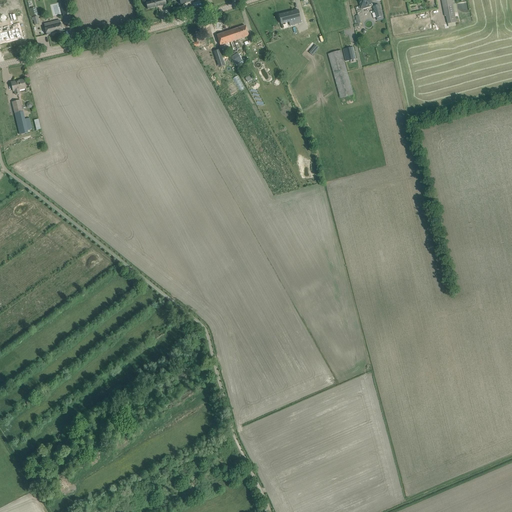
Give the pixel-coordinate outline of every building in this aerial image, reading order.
[(60,0),(61,0),(60,0),(63,16),(71,14),(67,0),(60,0)] [(162,5),(165,4),(164,0),(157,0),(155,1),(146,3),(147,3),(148,8),(148,9),(147,9),(152,8),(160,6),(162,5),(162,6),(163,6),(162,5)] [(358,0),(362,9),(373,6),(371,0),(358,0)] [(448,24),(457,22),(455,13),(457,12),(455,0),(441,0),(445,17),(446,16),(448,24)] [(379,5),(373,7),(378,22),(384,21),(379,5)] [(301,23),(298,10),(279,15),(281,24),(289,22),(290,26),(301,23)] [(43,25),(45,35),(62,31),(60,23),(53,25),(53,22),(43,25)] [(7,28),(6,28),(10,40),(21,37),(17,25),(13,26),(14,30),(8,31),(7,28)] [(234,41),(249,36),(247,30),(245,26),(231,30),(217,35),(218,40),(220,45),(234,41)] [(0,30),(0,42),(3,42),(10,40),(6,28),(5,28),(6,32),(2,33),(1,33),(0,30)] [(315,45),(311,51),(314,54),(319,48),(315,45)] [(346,61),(356,59),(353,47),(343,50),(346,61)] [(221,49),(213,52),(216,60),(222,58),(224,57),(221,49)] [(354,95),(341,50),(328,54),(341,99),(354,95)] [(237,53),(231,57),(235,65),(242,60),(241,59),(237,53)] [(243,79),(246,84),(255,79),(252,74),(243,79)] [(11,83),(13,91),(15,91),(16,95),(20,94),(20,90),(26,88),(25,85),(24,80),(23,80),(23,81),(16,82),(11,83)] [(12,102),(20,134),(28,132),(32,131),(29,118),(25,119),(23,111),(20,100),(12,102)]
